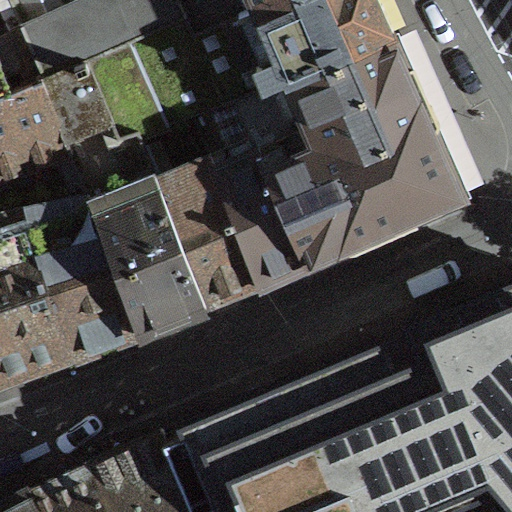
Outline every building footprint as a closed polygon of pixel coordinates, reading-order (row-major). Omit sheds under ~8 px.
[(184,12),(178,0),(13,0),(45,73),(85,56),(129,36),(184,12)] [(266,0),(193,32),(184,12),(129,36),(167,122),(232,98),(390,33),(375,0),(266,0)] [(178,0),(184,12),(193,32),(266,0),(178,0)] [(398,50),(390,33),(232,98),(248,135),(209,151),(217,169),(258,278),(459,190),(398,50)] [(120,136),(138,130),(167,122),(129,36),(85,56),(120,136)] [(85,56),(45,73),(38,77),(93,203),(137,327),(206,299),(164,191),(138,130),(120,136),(85,56)] [(0,93),(0,200),(17,195),(20,204),(25,204),(27,219),(93,203),(38,77),(0,93)] [(258,278),(217,169),(164,191),(206,299),(258,278)] [(71,352),(137,327),(93,203),(27,219),(71,352)] [(18,222),(0,227),(0,378),(71,352),(27,219),(25,204),(20,204),(14,206),(18,222)] [(511,511),(511,272),(405,317),(408,322),(177,419),(182,429),(164,437),(197,511),(511,511)] [(197,511),(164,437),(160,427),(125,443),(89,459),(109,511),(197,511)] [(109,511),(89,459),(43,480),(31,486),(42,511),(109,511)] [(42,511),(31,486),(7,498),(0,501),(0,509),(1,511),(42,511)]
